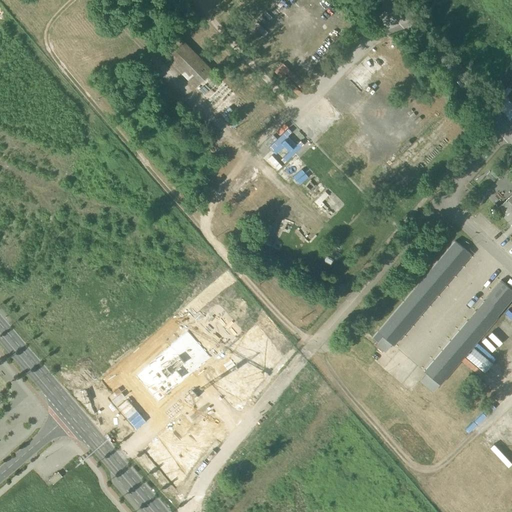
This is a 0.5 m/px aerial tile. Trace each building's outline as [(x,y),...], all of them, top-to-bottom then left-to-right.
[(170,37),(167,34),(155,46),(166,57),(183,41),(174,32),(170,37)] [(212,71),(183,41),(166,57),(166,58),(195,88),(212,71)] [(507,118),(511,113),(511,103),(501,92),(491,101),(507,118)] [(344,206),(307,168),(293,182),(330,220),(344,206)] [(511,195),(497,209),(511,225),(511,195)] [(455,241),(377,332),(382,336),(393,345),(471,254),(455,241)] [(511,289),(501,280),(424,371),(440,385),(511,299),(511,289)] [(377,332),(372,338),(378,342),(382,336),(377,332)] [(172,338),(129,374),(156,407),(200,371),(172,338)] [(61,476),(58,472),(50,479),(53,483),(61,476)]
